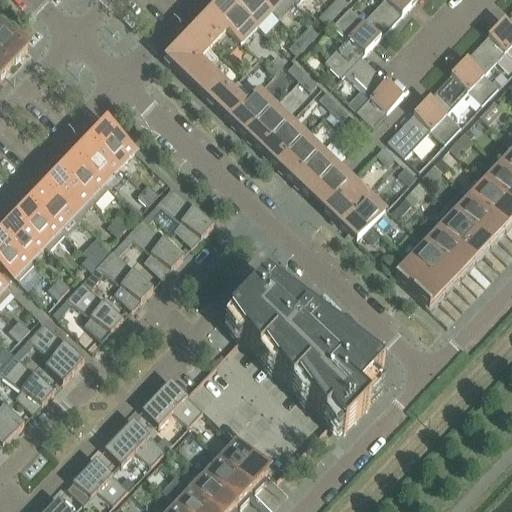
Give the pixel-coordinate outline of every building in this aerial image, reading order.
[(271,17),(253,0),(229,0),(226,4),(256,33),(271,17)] [(286,2),(284,0),(253,0),(271,17),(286,2)] [(336,19),(347,8),(339,0),(328,12),(336,19)] [(417,5),(411,0),(377,0),(384,7),(363,29),(380,45),(417,5)] [(256,33),(226,4),(211,19),(226,36),(240,49),(256,33)] [(326,30),(336,19),(328,12),(318,23),(326,30)] [(380,45),(363,29),(349,15),(332,32),(347,46),(326,68),(343,84),(345,81),(361,64),(380,45)] [(141,26),(130,16),(122,24),(132,34),(141,26)] [(212,50),(226,36),(211,19),(196,35),(212,50)] [(483,81),(503,61),(511,69),(511,34),(503,26),(466,66),(483,81)] [(27,55),(0,29),(0,60),(12,72),(14,70),(27,55)] [(306,51),(317,39),(309,32),(299,43),(306,51)] [(229,96),(198,66),(212,50),(196,35),(166,67),(214,112),(229,96)] [(296,62),(306,51),(299,43),(288,54),(296,62)] [(12,72),(0,60),(0,84),(9,75),(12,72)] [(275,62),(266,72),(275,80),(284,70),(275,62)] [(402,104),(361,64),(345,81),(369,104),(356,119),(373,135),(402,104)] [(497,95),(483,81),(466,66),(429,105),(446,121),(467,99),(481,113),(497,95)] [(305,79),(294,69),(287,76),(298,86),(305,79)] [(316,90),(305,79),(298,86),(309,97),(316,90)] [(73,98),(61,87),(53,95),(65,107),(73,98)] [(244,110),(229,96),(214,112),(229,126),(244,110)] [(245,142),(274,112),(258,96),(244,110),(229,126),(245,142)] [(336,109),(325,98),(318,106),(329,117),(336,109)] [(460,134),(446,121),(429,105),(387,149),(404,165),(430,138),(444,152),(460,134)] [(502,116),(493,108),(479,124),(487,132),(502,116)] [(348,120),(336,109),(329,117),(340,127),(348,120)] [(261,157),(290,127),(274,112),(245,142),(261,157)] [(277,172),(305,142),(290,127),(261,157),(277,172)] [(368,139),(357,129),(350,136),(361,147),(368,139)] [(135,158),(118,143),(106,130),(92,144),(90,147),(119,174),(135,158)] [(468,135),(464,139),(470,145),(474,140),(468,135)] [(292,186),(321,157),(305,142),(277,172),(292,186)] [(119,174),(90,147),(88,150),(77,160),(75,162),(104,190),(119,174)] [(394,164),(383,153),(376,161),(387,171),(394,164)] [(343,178),(337,173),(321,157),(292,186),(315,208),(323,216),(352,186),(343,178)] [(511,160),(500,173),(511,185),(511,160)] [(109,194),(104,190),(75,162),(73,165),(63,176),(60,178),(94,210),(109,194)] [(440,165),(434,171),(442,178),(443,180),(449,173),(440,165)] [(432,172),(423,182),(421,184),(423,185),(420,188),(427,194),(442,178),(434,171),(432,172)] [(415,184),(404,173),(397,181),(408,192),(415,184)] [(511,185),(500,173),(484,189),(511,215),(511,185)] [(94,210),(60,178),(58,181),(48,191),(45,194),(74,221),(79,225),(94,210)] [(340,231),(368,201),(352,186),(323,216),(340,231)] [(412,210),(426,196),(419,189),(405,203),(412,210)] [(511,228),(511,215),(484,189),(469,205),(504,237),(511,228)] [(153,206),(158,200),(148,190),(142,196),(153,206)] [(74,221),(45,194),(43,196),(33,207),(31,209),(59,237),(74,221)] [(213,232),(192,213),(172,194),(142,226),(148,231),(161,216),(180,230),(173,238),(191,255),(213,232)] [(153,206),(142,196),(136,202),(147,212),(153,206)] [(356,247),(384,217),(368,201),(340,231),(356,247)] [(405,218),(412,210),(405,203),(398,211),(405,218)] [(504,237),(469,205),(455,220),(489,253),(504,237)] [(59,237),(31,209),(28,212),(18,222),(16,225),(44,252),(49,257),(64,241),(59,237)] [(489,253),(455,220),(440,236),(474,269),(489,253)] [(123,238),(129,231),(118,221),(112,227),(123,238)] [(382,241),(377,236),(384,228),(379,224),(362,242),(372,252),(382,241)] [(44,252),(16,225),(13,228),(3,238),(1,241),(30,268),(44,252)] [(183,264),(148,231),(142,226),(112,257),(118,262),(131,248),(149,261),(143,270),(161,287),(183,264)] [(123,238),(112,227),(106,234),(117,244),(123,238)] [(474,269),(440,236),(425,252),(459,284),(474,269)] [(34,272),(30,268),(1,241),(0,241),(0,270),(19,289),(34,272)] [(459,284),(425,252),(410,267),(444,300),(459,284)] [(152,295),(118,262),(112,257),(103,267),(97,273),(91,279),(82,289),(88,294),(101,279),(119,293),(113,301),(131,318),(152,295)] [(103,267),(93,257),(87,263),(97,273),(103,267)] [(97,273),(87,263),(81,269),(91,279),(97,273)] [(444,300),(410,267),(394,284),(428,316),(444,300)] [(69,294),(58,284),(53,290),(63,300),(69,294)] [(0,307),(10,298),(0,287),(0,307)] [(264,288),(229,325),(230,326),(241,345),(256,366),(263,358),(289,397),(296,390),(322,429),(328,423),(334,428),(343,440),(369,413),(358,403),(363,398),(367,393),(370,390),(372,388),(383,377),(376,371),(359,359),(326,334),(324,336),(321,332),(321,331),(312,325),(295,311),(293,310),(264,288)] [(122,327),(88,294),(82,289),(52,321),(57,326),(71,311),(89,325),(83,333),(101,350),(122,327)] [(63,300),(53,290),(47,296),(57,306),(63,300)] [(29,336),(19,325),(13,331),(24,341),(29,336)] [(84,368),(63,348),(44,329),(13,361),(19,366),(32,352),(50,365),(44,373),(62,390),(84,368)] [(24,341),(13,331),(7,338),(18,348),(24,341)] [(54,399),(19,366),(13,361),(4,371),(0,375),(0,385),(2,383),(20,397),(14,405),(32,422),(54,399)] [(202,418),(186,403),(170,387),(141,418),(158,434),(171,420),(188,434),(197,424),(202,418)] [(24,431),(0,408),(0,455),(2,453),(24,431)] [(165,458),(157,450),(133,427),(104,457),(120,473),(133,460),(150,473),(165,458)] [(171,451),(163,443),(157,450),(165,458),(171,451)] [(267,480),(231,445),(216,462),(251,496),(261,486),(267,480)] [(251,496),(216,462),(201,477),(236,511),(242,511),(249,505),(246,502),(251,496)] [(120,490),(95,466),(66,496),(82,511),(83,511),(96,499),(112,511),(113,511),(128,497),(120,490)] [(236,511),(201,477),(186,493),(205,511),(236,511)] [(128,497),(135,489),(127,482),(120,490),(128,497)] [(205,511),(186,493),(171,508),(174,511),(205,511)]
